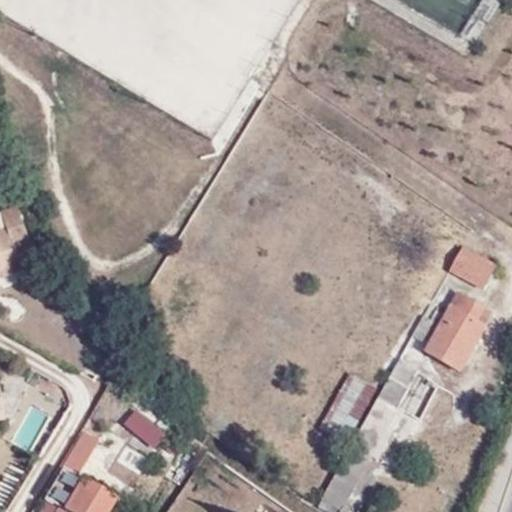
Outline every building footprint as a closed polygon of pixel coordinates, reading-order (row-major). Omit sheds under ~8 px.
[(11,229),(0,232),(0,272),(4,271),(6,279),(27,272),(20,248),(32,244),(20,207),(7,211),(11,229)] [(483,291),(496,268),(462,249),(450,272),(483,291)] [(461,373),(486,328),(483,326),(478,323),(484,311),(459,296),(427,352),(461,373)] [(483,326),(490,314),(484,311),(478,323),(483,326)] [(436,324),(425,317),(412,338),(424,345),(436,324)] [(438,387),(400,360),(317,509),(322,511),(373,511),(411,438),(403,436),(383,474),(379,472),(358,511),(345,511),(343,510),(373,459),(377,462),(404,414),(408,416),(413,414),(421,419),(438,387)] [(318,431),(345,447),(376,389),(349,374),(318,431)] [(134,406),(121,424),(154,448),(167,430),(134,406)] [(0,425),(9,424),(7,414),(0,415),(0,425)] [(98,441),(86,433),(66,470),(77,476),(98,441)] [(106,511),(114,499),(77,476),(66,470),(63,468),(47,498),(62,506),(58,511),(106,511)]
